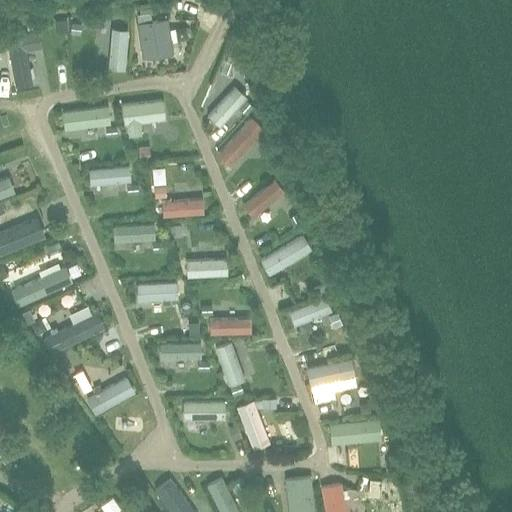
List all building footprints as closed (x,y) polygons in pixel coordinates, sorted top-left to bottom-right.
[(139,24),(138,24),(142,57),(161,54),(163,56),(170,54),(173,50),(172,42),(170,42),(167,20),(151,22),(150,14),(138,16),(139,24)] [(112,30),(108,69),(124,70),(128,31),(112,30)] [(26,51),(42,48),(39,32),(6,38),(15,85),(18,84),(20,86),(27,84),(29,82),(32,82),(26,51)] [(208,116),(219,127),(246,98),(234,87),(208,116)] [(161,100),(123,105),(125,124),(128,124),(129,136),(141,135),(140,123),(164,120),(161,100)] [(109,124),(107,107),(64,112),(66,129),(109,124)] [(230,166),(262,131),(250,120),(218,155),(230,166)] [(128,169),(89,172),(90,186),(129,183),(128,169)] [(0,197),(12,193),(6,178),(0,180),(0,197)] [(275,180),(244,205),(253,216),(284,191),(275,180)] [(202,214),(201,199),(162,202),(163,217),(202,214)] [(0,233),(0,255),(43,238),(35,219),(0,233)] [(115,227),(116,241),(155,239),(154,224),(115,227)] [(269,275),(310,250),(301,236),(260,260),(269,275)] [(187,277),(226,275),(225,259),(186,261),(187,277)] [(12,291),(18,306),(70,283),(63,268),(12,291)] [(138,284),(139,300),(178,298),(177,282),(138,284)] [(290,312),(295,325),(332,311),(326,297),(290,312)] [(44,339),(51,354),(102,329),(95,314),(58,332),(56,328),(50,331),(52,335),(44,339)] [(209,319),(210,334),(249,333),(249,318),(209,319)] [(207,321),(194,322),(196,343),(208,342),(207,321)] [(120,340),(108,349),(119,364),(132,355),(120,340)] [(229,384),(244,379),(231,342),(215,347),(229,384)] [(161,360),(201,359),(201,344),(161,345),(161,360)] [(354,376),(351,359),(308,368),(312,385),(354,376)] [(95,414),(133,393),(125,378),(87,399),(95,414)] [(253,448),(269,441),(253,401),(237,407),(253,448)] [(185,402),(185,419),(224,419),(224,402),(185,402)] [(333,444),(380,439),(378,420),(331,424),(333,444)] [(0,425),(0,451),(6,462),(17,456),(0,425)] [(314,511),(310,477),(285,480),(289,511),(314,511)] [(170,511),(193,511),(170,479),(155,490),(170,511)] [(205,488),(218,511),(237,511),(220,480),(205,488)] [(321,487),(326,511),(346,511),(341,484),(321,487)]
